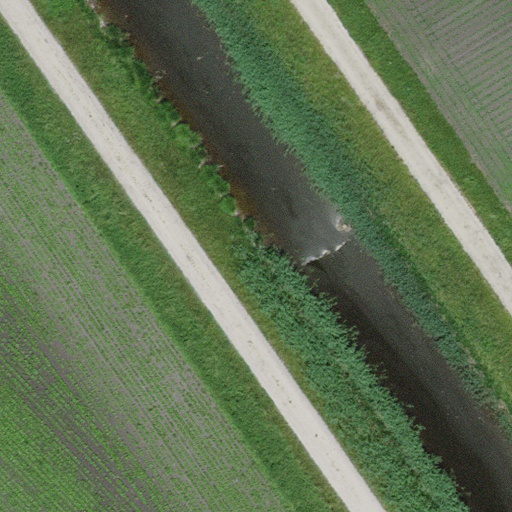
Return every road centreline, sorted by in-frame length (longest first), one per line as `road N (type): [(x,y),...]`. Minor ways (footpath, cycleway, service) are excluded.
road 1 (track): [(378,511),(17,0)]
road 2 (track): [(295,0),(511,309)]
